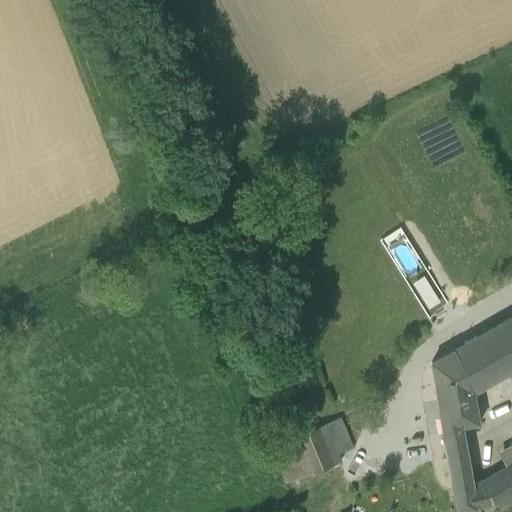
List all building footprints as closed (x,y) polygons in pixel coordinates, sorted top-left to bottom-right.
[(384,234),(389,248),(408,241),(403,227),(384,234)] [(408,241),(392,251),(414,285),(430,275),(408,241)] [(511,315),(446,353),(474,393),(511,371),(511,315)] [(446,353),(431,362),(447,452),(465,449),(462,427),(464,425),(479,423),(474,393),(446,353)] [(352,448),(339,418),(295,436),(310,473),(340,461),(337,454),(352,448)] [(472,484),(465,449),(447,452),(453,488),(472,484)] [(486,481),(472,484),(453,488),(457,511),(495,503),(498,509),(511,500),(511,469),(499,477),(487,482),(486,481)]
